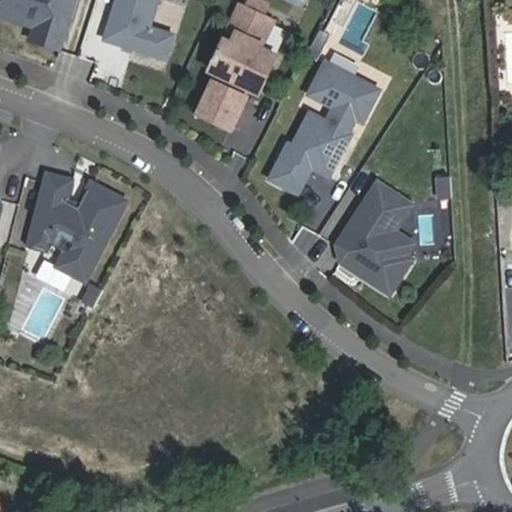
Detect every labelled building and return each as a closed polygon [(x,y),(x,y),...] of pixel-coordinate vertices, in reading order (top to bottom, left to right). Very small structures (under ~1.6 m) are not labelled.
[(60,49),(70,18),(60,15),(63,5),(73,8),(75,0),(0,0),(0,15),(36,26),(32,40),(60,49)] [(117,0),(105,40),(167,59),(175,35),(150,27),(158,0),(117,0)] [(249,0),(245,8),(261,15),(266,4),(256,0),(249,0)] [(70,18),(73,8),(63,5),(60,15),(70,18)] [(241,6),(230,32),(238,35),(233,44),(225,41),(221,50),(220,50),(214,60),(216,61),(211,70),(222,75),(218,84),(215,83),(200,114),(232,128),(243,104),(238,101),(245,86),(259,92),(276,56),(260,48),(273,21),(261,15),(245,8),(241,6)] [(363,123),(381,91),(326,62),(309,95),(334,108),(327,121),(310,113),(293,146),(289,144),(270,180),(299,195),(313,168),(330,177),(352,135),(346,132),(353,118),(363,123)] [(48,175),(29,249),(49,254),(53,245),(66,252),(58,267),(86,281),(127,202),(91,184),(79,208),(67,202),(72,181),(48,175)] [(379,181),(337,245),(341,262),(391,295),(414,259),(405,253),(413,241),(393,229),(411,202),(379,181)] [(442,208),(455,207),(453,187),(441,188),(442,208)] [(0,238),(8,240),(16,204),(2,201),(0,208),(0,238)]
